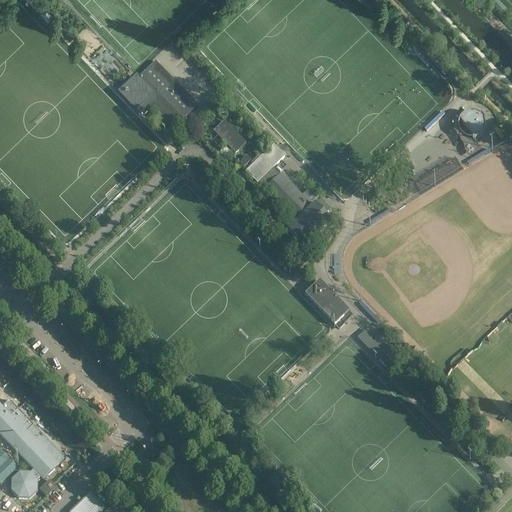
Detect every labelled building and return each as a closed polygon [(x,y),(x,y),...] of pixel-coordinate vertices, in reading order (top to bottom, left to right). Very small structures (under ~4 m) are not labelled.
[(202,21),(196,26),(201,32),(207,27),(202,21)] [(198,106),(156,62),(140,78),(139,78),(125,92),(125,93),(125,97),(138,111),(141,114),(146,110),(169,134),(198,106)] [(125,92),(139,78),(137,76),(118,94),(136,113),(138,111),(125,97),(125,93),(125,92)] [(213,80),(210,83),(213,86),(218,82),(215,78),(213,80)] [(227,107),(218,115),(222,120),(224,118),(231,111),(227,107)] [(481,116),(480,117),(480,116),(479,116),(478,116),(478,115),(477,115),(476,115),(476,114),(475,114),(474,114),(473,114),(472,114),(471,114),(470,114),(469,114),(468,114),(467,114),(467,115),(466,115),(465,115),(465,116),(464,116),(463,116),(463,117),(462,117),(462,118),(461,118),(461,119),(460,120),(460,121),(459,122),(459,123),(458,124),(458,125),(458,126),(458,127),(458,128),(458,129),(458,130),(458,131),(459,132),(459,133),(459,134),(460,134),(460,135),(461,135),(461,136),(461,137),(462,137),(463,138),(464,138),(464,139),(465,139),(466,140),(467,140),(468,140),(468,141),(469,141),(470,141),(471,141),(472,141),(473,141),(474,141),(475,141),(476,140),(477,140),(478,139),(479,139),(479,138),(480,138),(481,137),(482,136),(483,135),(483,134),(484,133),(484,132),(484,131),(485,131),(485,130),(485,129),(485,128),(485,127),(485,126),(485,125),(485,124),(484,123),(484,122),(485,121),(481,116)] [(477,144),(474,141),(473,141),(472,141),(471,141),(470,141),(469,141),(468,141),(468,140),(467,140),(466,140),(465,139),(464,139),(464,138),(463,138),(462,137),(461,137),(461,136),(461,135),(460,135),(460,134),(459,134),(459,133),(459,132),(458,131),(458,130),(458,129),(458,128),(458,127),(458,126),(458,125),(458,124),(459,123),(459,122),(456,118),(453,120),(453,121),(452,123),(452,125),(452,126),(453,127),(454,129),(452,130),(444,132),(451,141),(454,145),(459,137),(459,139),(460,141),(461,143),(462,144),(463,146),(464,147),(464,149),(464,150),(464,151),(465,152),(465,153),(469,158),(481,150),(477,144)] [(245,145),(224,123),(214,132),(235,154),(245,145)] [(314,207),(303,195),(302,197),(281,176),(280,177),(273,169),(285,157),(274,146),(254,166),(253,165),(245,173),(261,189),(262,188),(265,191),(264,192),(290,219),(289,224),(292,228),(289,231),(305,248),(331,222),(325,216),(326,215),(328,212),(325,209),(322,212),(315,206),(314,207)] [(326,291),(319,284),(306,296),(339,329),(352,316),(327,290),(326,291)] [(398,363),(367,331),(359,338),(380,360),(379,361),(389,372),(398,363)] [(380,360),(359,338),(358,340),(379,361),(380,360)] [(13,420),(0,406),(0,433),(8,442),(9,444),(34,470),(30,474),(19,474),(11,481),(11,492),(19,500),(30,500),(37,493),(38,482),(42,478),(44,481),(64,462),(66,460),(34,426),(26,434),(23,431),(24,430),(14,419),(13,420)] [(4,452),(0,455),(0,483),(18,467),(4,452)] [(47,498),(56,489),(53,485),(50,482),(40,491),(47,498)] [(108,511),(92,495),(73,511),(121,511),(115,505),(115,506),(108,511)]
